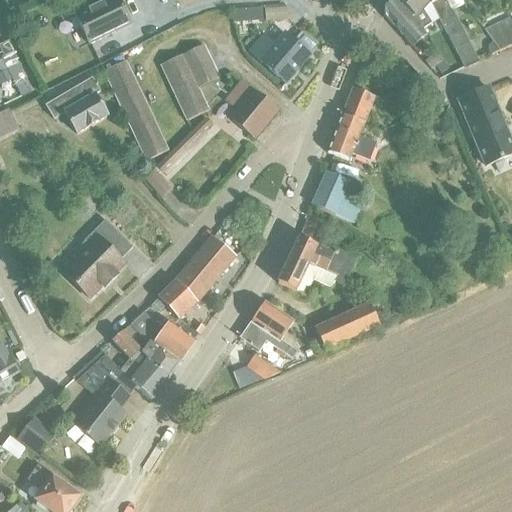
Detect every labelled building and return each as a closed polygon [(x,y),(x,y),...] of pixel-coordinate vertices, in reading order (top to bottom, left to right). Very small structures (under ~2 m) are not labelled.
[(114,32),(129,25),(116,0),(111,0),(74,17),(88,46),(115,33),(114,32)] [(413,49),(426,37),(413,18),(395,0),(392,0),(384,10),(384,17),(413,49)] [(421,10),(429,2),(427,0),(395,0),(413,18),(426,37),(434,30),(421,10)] [(427,0),(429,2),(465,69),(478,62),(447,3),(440,7),(437,1),(440,0),(427,0)] [(253,11),(234,12),(235,26),(254,24),(253,11)] [(493,44),(498,52),(499,53),(511,47),(511,21),(511,20),(485,33),(493,44)] [(300,34),(293,43),(284,35),(274,46),(263,37),(249,54),(286,85),(310,57),(308,56),(315,47),(300,34)] [(498,52),(493,44),(489,46),(489,50),(492,55),(498,52)] [(187,68),(208,58),(203,47),(182,57),(187,68)] [(10,54),(1,58),(6,69),(15,64),(10,54)] [(424,63),(430,70),(439,81),(460,72),(449,57),(443,62),(437,54),(424,63)] [(166,78),(187,68),(182,57),(161,67),(166,78)] [(192,79),(214,69),(208,58),(187,68),(192,79)] [(103,73),(108,85),(130,74),(125,63),(103,73)] [(21,75),(15,64),(6,69),(11,80),(21,75)] [(192,79),(187,68),(166,78),(171,89),(192,79)] [(198,90),(219,80),(214,69),(192,79),(197,90),(198,90)] [(130,74),(108,85),(114,96),(136,85),(133,80),(130,74)] [(197,90),(192,79),(171,89),(177,100),(197,90)] [(63,115),(76,136),(106,118),(94,97),(99,94),(91,80),(45,108),(53,121),(63,115)] [(223,123),(252,147),(278,115),(242,84),(227,100),(235,108),(223,123)] [(136,85),(114,96),(119,107),(141,96),(136,85)] [(511,148),(488,89),(458,101),(485,168),(511,156),(511,148)] [(177,100),(182,111),(203,101),(198,90),(197,90),(177,100)] [(351,91),(327,154),(349,162),(352,156),(368,163),(375,145),(359,138),(373,99),(351,91)] [(119,107),(125,118),(146,108),(141,96),(119,107)] [(187,121),(208,111),(203,101),(182,111),(187,121)] [(125,118),(130,129),(152,119),(146,108),(125,118)] [(0,139),(17,131),(8,111),(0,114),(0,139)] [(144,179),(162,200),(173,190),(161,176),(162,174),(163,175),(164,174),(167,177),(209,136),(206,132),(213,125),(206,118),(156,167),(157,168),(144,179)] [(135,140),(157,130),(152,119),(130,129),(135,140)] [(135,140),(141,151),(163,141),(157,130),(135,140)] [(146,163),(168,152),(163,141),(141,151),(146,163)] [(311,207),(352,225),(360,206),(343,199),(349,184),(326,174),(311,207)] [(62,272),(62,273),(89,300),(102,287),(104,289),(116,278),(114,275),(124,265),(120,261),(132,249),(105,221),(84,242),(88,246),(62,272)] [(298,240),(283,273),(277,285),(301,296),(305,288),(309,290),(314,280),(331,288),(334,283),(343,287),(356,260),(334,249),(331,255),(315,248),(298,240)] [(195,306),(233,259),(211,241),(176,284),(158,301),(178,322),(195,306)] [(375,320),(384,316),(378,303),(369,307),(368,306),(314,331),(324,352),(379,328),(375,320)] [(266,343),(292,361),(297,354),(280,343),(293,324),(264,304),(240,341),(259,353),(266,343)] [(129,327),(130,327),(135,333),(145,343),(146,343),(150,345),(179,366),(195,344),(169,325),(160,337),(156,333),(158,331),(142,315),(129,327)] [(122,335),(128,342),(135,333),(130,327),(122,335)] [(167,382),(142,356),(128,342),(122,335),(112,344),(129,361),(119,373),(128,383),(136,389),(152,402),(167,382)] [(0,385),(1,384),(4,386),(8,384),(7,381),(18,374),(0,342),(0,385)] [(179,366),(150,345),(142,356),(167,382),(179,366)] [(279,374),(254,357),(246,368),(264,381),(279,374)] [(97,396),(72,426),(99,447),(125,415),(120,411),(129,399),(129,398),(136,389),(128,383),(119,373),(113,366),(104,378),(93,392),(97,396)] [(18,440),(39,457),(54,437),(33,421),(18,440)] [(72,511),(72,510),(79,500),(37,469),(28,482),(43,492),(35,503),(37,504),(37,508),(42,511),(46,510),(48,511),(72,511)] [(28,511),(19,503),(10,511),(28,511)]
